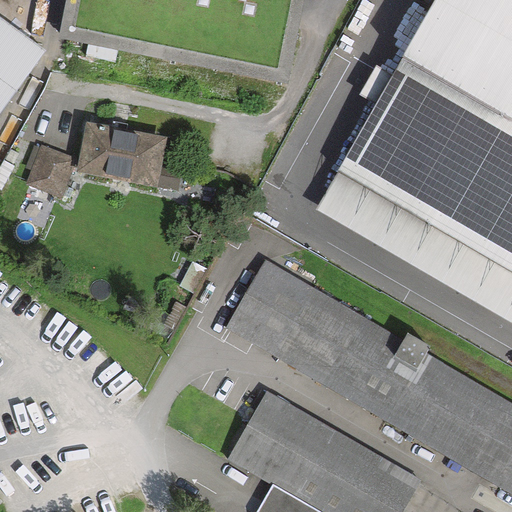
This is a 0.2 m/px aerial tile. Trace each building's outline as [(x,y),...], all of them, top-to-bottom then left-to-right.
[(68,0),(61,40),(288,88),(304,0),(68,0)] [(511,0),(451,0),(320,216),(511,331),(511,0)] [(0,117),(48,52),(0,17),(0,117)] [(161,195),(171,149),(87,130),(79,162),(76,176),(161,195)] [(76,176),(79,162),(43,154),(33,197),(69,205),(76,176)] [(511,501),(511,410),(431,364),(435,357),(409,342),(405,349),(308,293),(268,269),(228,337),(511,501)] [(315,511),(405,511),(422,483),(268,394),(252,420),(228,460),(273,488),(315,511)] [(315,511),(273,488),(260,511),(315,511)]
